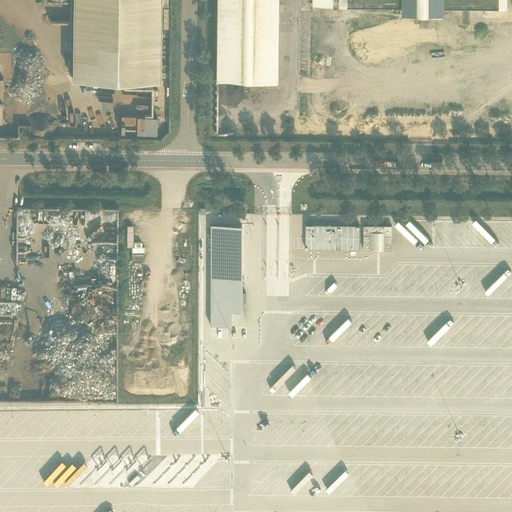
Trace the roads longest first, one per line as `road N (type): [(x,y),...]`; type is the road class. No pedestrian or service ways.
road 1 (unclassified): [(186,160),(511,165)]
road 2 (unclassified): [(0,158),(186,160)]
road 3 (unclassified): [(189,0),(186,160)]
